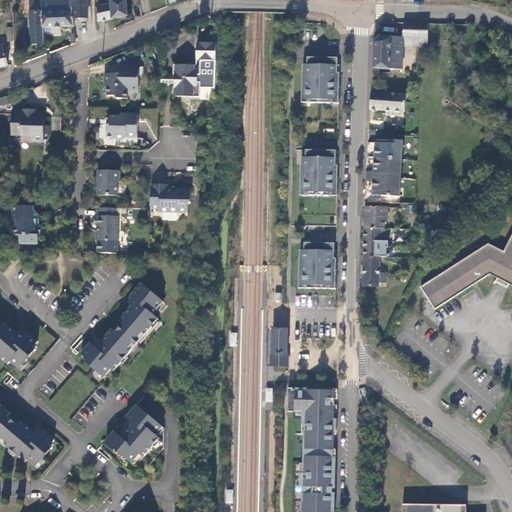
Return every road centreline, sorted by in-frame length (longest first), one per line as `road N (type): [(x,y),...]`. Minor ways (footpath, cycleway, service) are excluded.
road 1 (residential): [(350,348),(362,10)]
road 2 (tertiary): [(79,53),(216,5),(317,7)]
road 3 (residential): [(511,494),(491,459),(350,348)]
road 4 (residential): [(350,348),(357,511)]
road 5 (tertiary): [(362,10),(511,24)]
